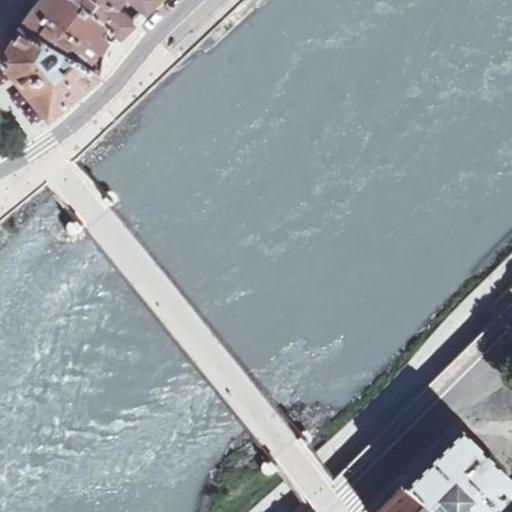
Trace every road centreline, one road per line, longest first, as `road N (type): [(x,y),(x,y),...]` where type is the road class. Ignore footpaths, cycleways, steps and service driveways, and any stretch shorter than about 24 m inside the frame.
road 1 (tertiary): [(511,269),(263,511)]
road 2 (secondary): [(193,0),(42,150),(0,171)]
road 3 (secondary): [(337,511),(449,407)]
